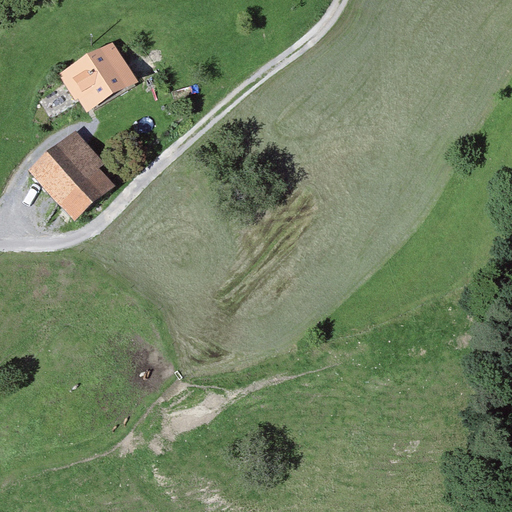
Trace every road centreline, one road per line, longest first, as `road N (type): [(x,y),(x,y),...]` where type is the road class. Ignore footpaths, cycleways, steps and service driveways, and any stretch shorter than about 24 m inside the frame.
road 1 (unclassified): [(0,247),(67,242),(91,230),(224,106)]
road 2 (track): [(224,106),(318,31),(338,0)]
